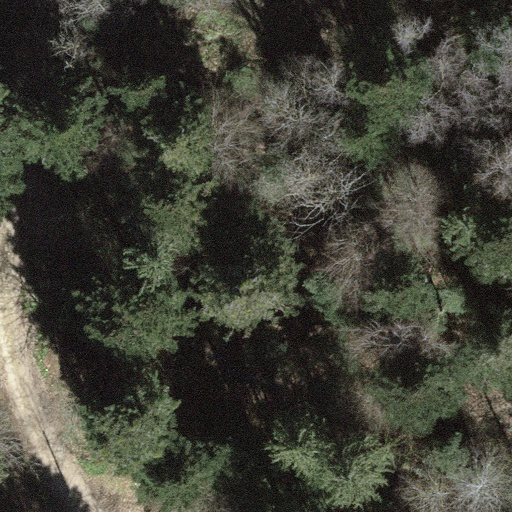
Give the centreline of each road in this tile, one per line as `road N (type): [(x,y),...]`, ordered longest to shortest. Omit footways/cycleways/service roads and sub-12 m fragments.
road 1 (track): [(0,224),(56,0)]
road 2 (track): [(96,511),(33,432),(0,313)]
